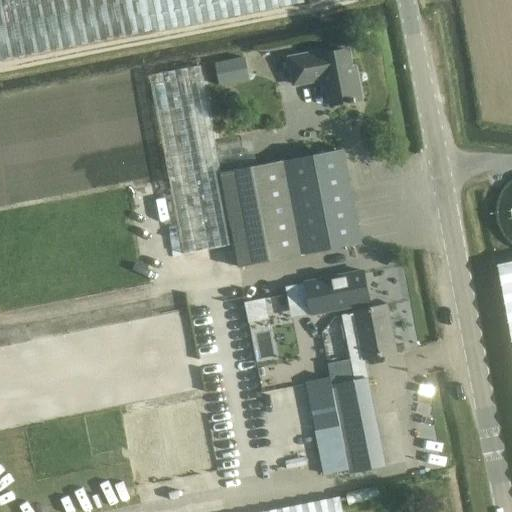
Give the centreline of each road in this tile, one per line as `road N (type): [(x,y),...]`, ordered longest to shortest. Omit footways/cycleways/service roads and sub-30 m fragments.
road 1 (unclassified): [(506,511),(407,0)]
road 2 (track): [(339,0),(0,69)]
